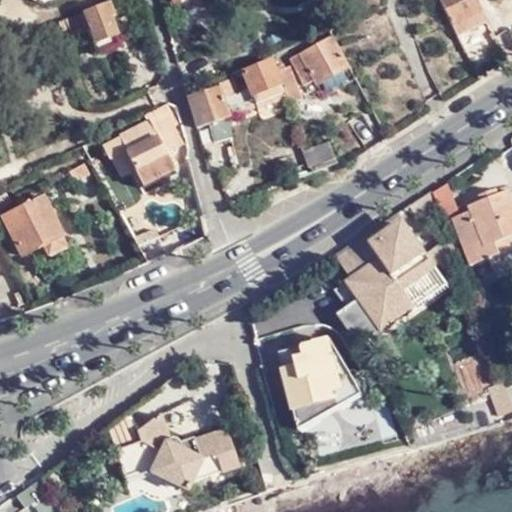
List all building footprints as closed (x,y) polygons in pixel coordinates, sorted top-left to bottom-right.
[(473,0),(437,0),(452,29),(480,15),(473,0)] [(110,3),(83,13),(87,22),(95,43),(117,34),(112,19),(116,18),(110,3)] [(58,23),(57,24),(61,33),(87,22),(83,13),(58,23)] [(480,15),(452,29),(456,37),(486,22),(480,15)] [(349,71),(332,36),(287,58),(303,89),(315,84),(317,86),(349,71)] [(279,88),(269,62),(243,73),(252,98),(279,88)] [(280,73),(276,73),(290,107),(300,102),(287,68),(283,69),(283,66),(277,68),(280,73)] [(219,89),(188,98),(197,131),(211,127),(231,119),(224,100),(219,89)] [(166,149),(168,155),(180,149),(171,132),(176,130),(165,109),(148,118),(151,123),(166,149)] [(218,146),(235,140),(231,119),(211,127),(218,146)] [(166,149),(151,123),(120,139),(122,142),(128,155),(135,170),(136,171),(168,155),(166,149)] [(122,142),(104,149),(112,163),(112,162),(128,155),(122,142)] [(313,176),(336,168),(338,166),(330,143),(309,151),(307,145),(302,148),(313,176)] [(175,171),(168,155),(136,171),(144,187),(175,171)] [(482,175),(477,167),(463,176),(468,184),(482,175)] [(433,195),(437,205),(444,225),(459,218),(447,187),(433,195)] [(511,199),(509,192),(467,210),(481,246),(475,249),(481,266),(495,260),(492,251),(511,242),(511,199)] [(433,195),(432,193),(420,202),(421,205),(427,212),(437,205),(433,195)] [(63,236),(41,196),(3,217),(24,256),(63,236)] [(367,239),(369,240),(375,251),(386,244),(383,237),(395,230),(399,236),(408,229),(400,218),(367,239)] [(375,251),(381,261),(393,279),(403,273),(427,257),(408,229),(399,236),(395,230),(383,237),(386,244),(375,251)] [(375,251),(369,240),(339,260),(351,280),(381,261),(375,251)] [(433,266),(427,257),(403,273),(409,282),(433,266)] [(351,280),(344,285),(356,304),(334,317),(349,341),(358,350),(448,289),(433,266),(409,282),(403,273),(393,279),(381,261),(351,280)] [(448,289),(358,350),(368,358),(455,299),(448,289)] [(284,368),(298,421),(359,385),(331,336),(314,341),(302,344),(304,354),(296,356),(297,365),(284,368)] [(279,350),(284,368),(297,365),(296,356),(304,354),(302,344),(279,350)] [(359,385),(298,421),(300,430),(363,393),(359,385)] [(511,418),(511,412),(503,389),(491,393),(501,421),(511,418)] [(144,440),(119,450),(129,470),(154,461),(157,473),(191,490),(195,481),(244,464),(230,429),(199,436),(200,440),(201,444),(188,448),(186,441),(181,438),(179,438),(177,438),(172,438),(162,413),(140,430),(144,440)] [(140,430),(117,446),(119,450),(144,440),(140,430)] [(199,436),(186,441),(188,448),(201,444),(200,440),(199,436)] [(154,461),(129,470),(132,483),(157,473),(154,461)] [(45,511),(66,511),(53,487),(37,496),(45,511)]
